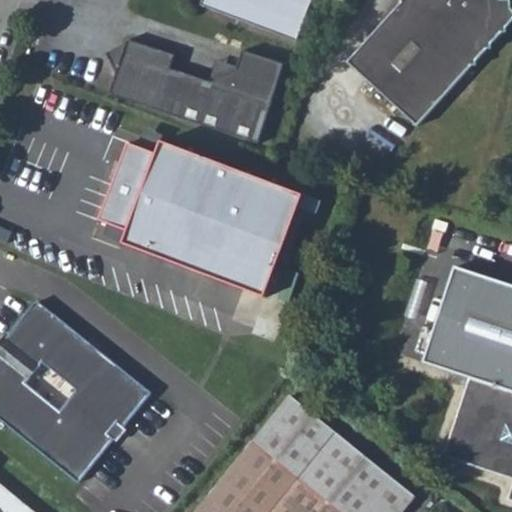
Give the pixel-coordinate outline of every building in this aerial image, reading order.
[(201,0),(199,7),(294,44),(311,0),(201,0)] [(511,0),(404,0),(348,61),(417,125),(459,79),(511,21),(511,0)] [(162,115),(258,146),(284,66),(242,52),(237,69),(236,71),(211,84),(208,83),(169,70),(174,56),(126,40),(125,45),(123,51),(107,59),(115,75),(109,97),(162,115)] [(107,59),(123,51),(125,45),(105,55),(107,59)] [(215,62),(208,83),(211,84),(236,71),(237,69),(215,62)] [(155,155),(126,145),(97,222),(125,233),(120,246),(263,300),(302,198),(159,143),(155,155)] [(511,284),(456,266),(423,363),(472,379),(445,459),(511,480),(511,497),(510,503),(511,503),(511,284)] [(35,303),(5,340),(15,349),(6,360),(0,354),(0,419),(79,483),(114,441),(108,436),(116,425),(123,431),(152,396),(35,303)] [(5,340),(0,347),(0,354),(6,360),(15,349),(5,340)] [(223,481),(197,511),(407,511),(418,500),(294,396),(250,449),(223,481)] [(114,441),(123,431),(116,425),(108,436),(114,441)] [(35,511),(0,482),(0,511),(35,511)]
